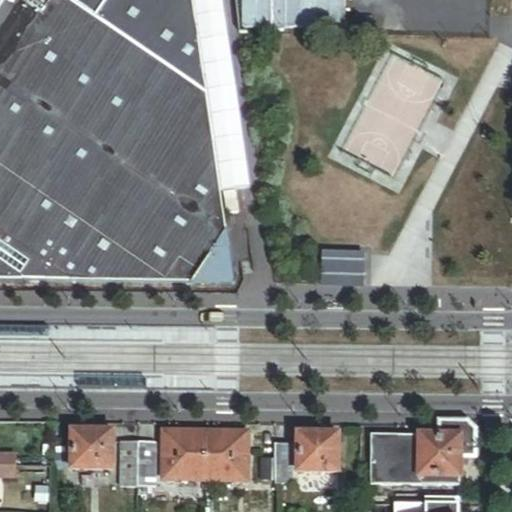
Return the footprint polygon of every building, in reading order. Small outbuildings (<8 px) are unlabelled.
[(233,280),(190,0),(4,0),(0,7),(0,282),(230,284),(233,280)] [(440,438),(421,438),(421,479),(461,479),(461,460),(476,460),(476,431),(468,423),(440,423),(440,438)] [(114,458),(114,434),(75,434),(74,471),(114,471),(114,458)] [(207,482),(207,436),(165,435),(165,482),(207,482)] [(249,435),(207,436),(207,482),(248,482),(249,435)] [(339,474),(339,437),(329,437),(301,437),(301,474),(311,474),(325,474),(339,474)] [(421,479),(421,438),(373,438),(372,490),(400,489),(461,489),(461,479),(421,479)] [(136,488),(136,442),(123,442),(122,488),(136,488)] [(153,443),(136,442),(136,488),(156,489),(156,443),(153,443)] [(297,490),(297,450),(279,450),(279,490),(297,490)] [(17,457),(0,457),(0,468),(17,469),(17,457)] [(278,487),(278,465),(265,465),(265,487),(278,487)] [(0,468),(0,480),(17,480),(17,469),(0,468)]
